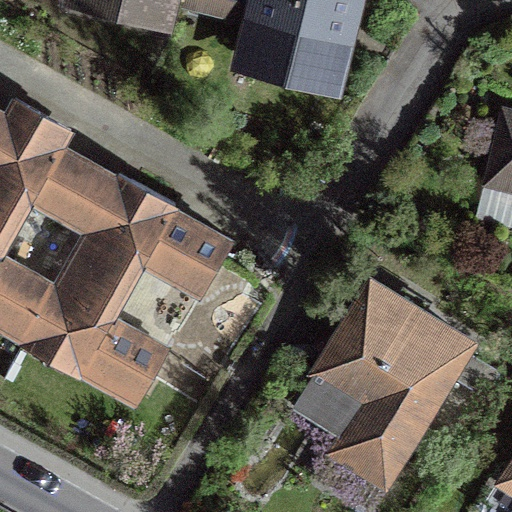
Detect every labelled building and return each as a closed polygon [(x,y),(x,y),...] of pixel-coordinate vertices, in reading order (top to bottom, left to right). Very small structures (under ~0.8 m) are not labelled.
[(161,0),(90,0),(90,6),(157,22),(161,0)] [(357,0),(264,0),(251,53),(327,72),(342,12),(354,15),(357,0)] [(0,327),(24,341),(56,282),(1,251),(30,198),(86,230),(117,174),(62,143),(71,127),(14,95),(5,112),(0,120),(0,327)] [(511,109),(504,108),(486,182),(511,188),(511,109)] [(56,282),(24,341),(22,344),(78,376),(80,372),(137,404),(169,347),(112,315),(142,262),(201,295),(233,239),(173,206),(175,202),(119,171),(117,174),(86,230),(56,282)] [(371,280),(294,405),(343,435),(334,451),(384,481),(471,341),(371,280)] [(511,511),(511,462),(500,481),(511,488),(511,511)]
